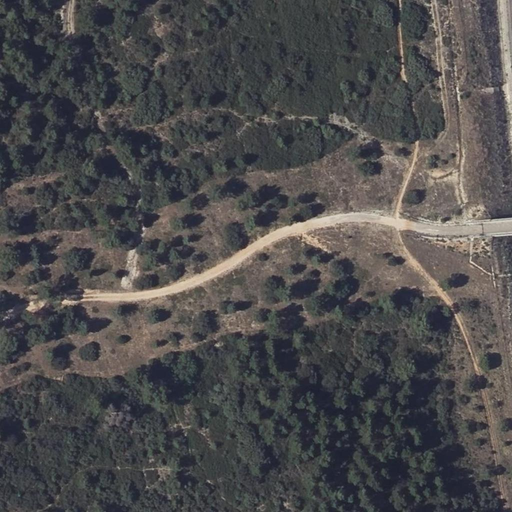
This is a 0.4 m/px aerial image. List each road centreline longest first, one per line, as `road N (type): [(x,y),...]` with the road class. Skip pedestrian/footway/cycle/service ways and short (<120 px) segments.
road 1 (track): [(511,225),(424,228),(349,218),(264,244),(202,280),(124,301)]
road 2 (track): [(124,301),(135,193),(82,94),(72,0)]
road 3 (track): [(124,301),(77,297),(0,318)]
